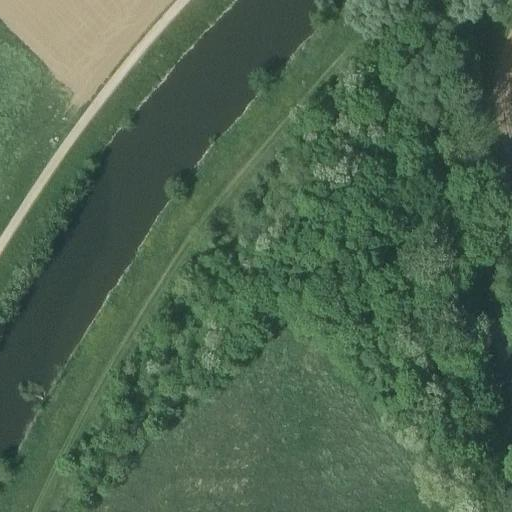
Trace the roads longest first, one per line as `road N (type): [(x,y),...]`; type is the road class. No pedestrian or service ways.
road 1 (track): [(36,511),(88,398),(161,282),(297,106),(373,31)]
road 2 (track): [(181,0),(89,111),(0,246)]
